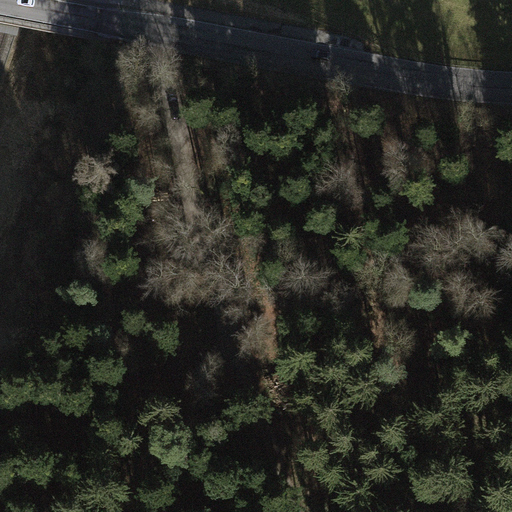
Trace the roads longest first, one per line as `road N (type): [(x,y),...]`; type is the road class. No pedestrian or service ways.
road 1 (track): [(511,198),(234,335),(113,511)]
road 2 (tertiary): [(0,3),(457,87),(511,86)]
road 3 (track): [(136,29),(292,511)]
